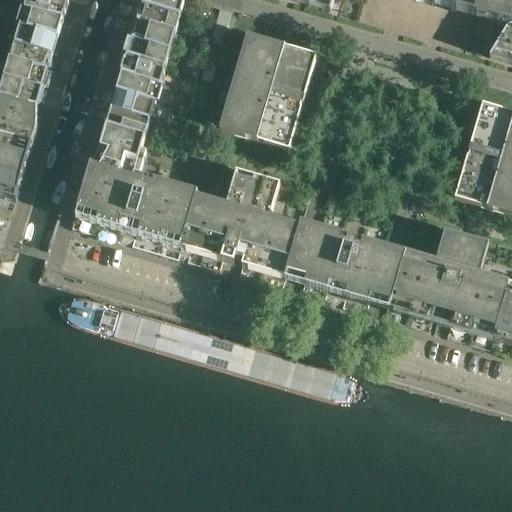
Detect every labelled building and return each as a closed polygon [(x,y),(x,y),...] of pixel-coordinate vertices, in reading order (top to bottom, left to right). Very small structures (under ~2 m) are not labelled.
[(63,23),(68,6),(68,5),(49,0),(27,0),(25,12),(63,23)] [(180,20),(185,2),(186,1),(181,0),(144,0),(142,9),(180,20)] [(511,0),(287,0),(287,1),(310,7),(312,1),(333,7),(334,0),(407,0),(476,20),(476,19),(478,14),(497,17),(495,25),(508,29),(493,54),(495,54),(511,59),(511,0)] [(175,37),(180,20),(142,9),(137,26),(175,37)] [(58,40),(63,23),(25,12),(19,29),(58,40)] [(227,32),(231,18),(232,15),(221,12),(216,29),(227,32)] [(170,54),(175,37),(137,26),(132,43),(170,54)] [(53,57),(58,40),(19,29),(14,46),(53,57)] [(221,50),(227,32),(216,29),(211,46),(221,50)] [(289,153),(317,58),(247,38),(219,133),(289,153)] [(165,71),(170,54),(132,43),(127,60),(165,71)] [(48,74),(53,57),(14,46),(10,62),(48,74)] [(216,67),(221,50),(211,46),(206,64),(216,67)] [(160,89),(165,71),(127,60),(122,78),(160,89)] [(43,92),(48,74),(10,62),(4,80),(43,92)] [(211,84),(216,67),(206,64),(200,81),(211,84)] [(155,106),(160,89),(122,78),(117,95),(155,106)] [(0,98),(37,110),(42,92),(43,92),(4,80),(0,95),(0,98)] [(206,102),(211,84),(200,81),(195,99),(206,102)] [(150,123),(155,106),(117,95),(112,112),(150,123)] [(0,199),(16,204),(36,134),(37,133),(37,110),(0,98),(0,199)] [(201,119),(206,102),(195,99),(190,116),(201,119)] [(511,218),(511,115),(482,107),(455,201),(511,218)] [(145,141),(150,123),(112,112),(107,130),(145,141)] [(196,137),(201,119),(190,116),(185,133),(196,137)] [(198,196),(154,184),(154,185),(153,188),(120,178),(125,159),(137,163),(138,163),(145,141),(107,130),(100,152),(101,153),(92,170),(91,169),(76,222),(181,252),(196,201),(198,196)] [(191,154),(196,137),(185,133),(180,151),(191,154)] [(396,254),(385,251),(364,245),(362,245),(361,250),(357,249),(358,244),(348,241),(346,246),(342,245),(344,239),(342,239),(312,230),(300,226),(300,228),(299,231),(269,222),(273,207),(274,208),(280,187),(236,174),(230,195),(231,195),(227,210),(196,201),(181,252),(234,268),(238,253),(246,255),(242,270),(296,286),(328,295),(328,294),(328,293),(329,288),(348,294),(347,299),(346,299),(346,301),(380,311),(390,313),(392,306),(411,312),(409,318),(408,318),(408,319),(432,326),(433,325),(432,325),(433,320),(439,322),(452,326),(451,330),(450,330),(449,331),(474,338),(474,337),(473,337),(475,331),(494,337),(509,287),(488,281),(479,279),(489,247),(489,246),(444,233),(444,234),(445,234),(437,261),(435,266),(414,260),(405,257),(404,257),(396,254)] [(352,195),(357,179),(357,178),(354,177),(354,176),(349,174),(348,176),(345,175),(340,192),(344,193),(343,193),(349,195),(349,194),(352,195)] [(511,349),(511,288),(509,287),(494,337),(492,343),(511,349)]
